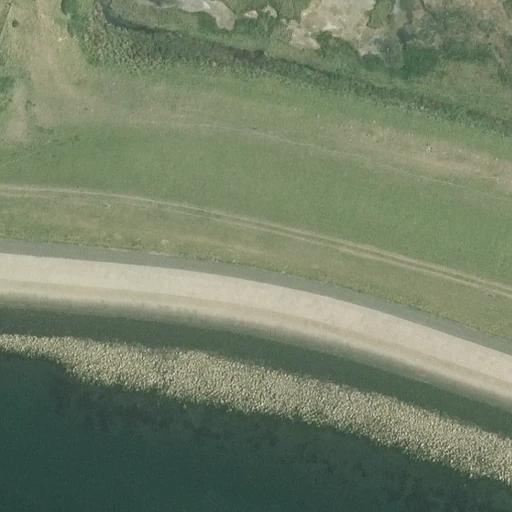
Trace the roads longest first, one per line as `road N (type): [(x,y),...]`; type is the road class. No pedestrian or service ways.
road 1 (track): [(0,239),(223,259),(377,295),(511,341)]
road 2 (track): [(511,293),(187,208),(0,184)]
